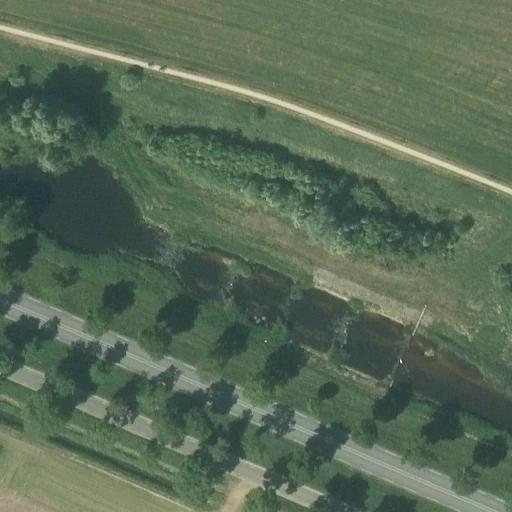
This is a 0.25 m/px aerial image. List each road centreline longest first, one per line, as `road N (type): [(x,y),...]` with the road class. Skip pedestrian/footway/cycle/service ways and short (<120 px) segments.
road 1 (primary): [(487,511),(0,303)]
road 2 (unclassified): [(349,511),(0,362)]
